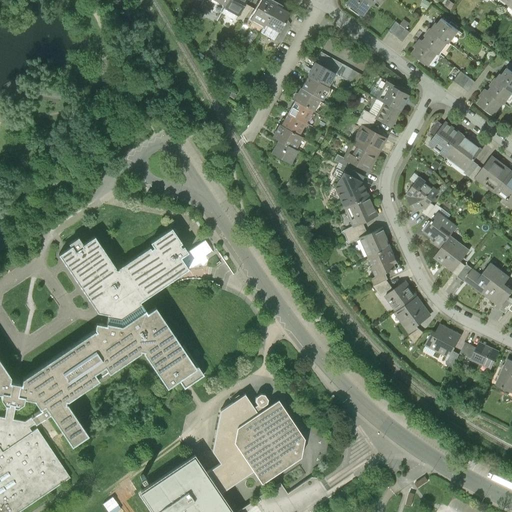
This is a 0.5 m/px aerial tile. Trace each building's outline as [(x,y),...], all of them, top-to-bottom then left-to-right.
[(203,0),(200,6),(206,9),(211,0),(203,0)] [(225,8),(239,16),(246,4),(247,0),(229,0),(226,6),(225,8)] [(265,26),(266,24),(276,6),(277,5),(268,0),(261,0),(256,10),(251,18),(265,26)] [(362,15),(371,3),(367,0),(347,0),(346,3),(362,15)] [(429,3),(423,0),(420,6),(425,9),(429,3)] [(246,27),(251,18),(256,10),(246,4),(239,16),(236,21),(246,27)] [(289,14),(276,6),(266,24),(279,32),(289,14)] [(203,14),(197,11),(194,18),(199,21),(203,14)] [(435,22),(430,29),(448,42),(449,43),(457,31),(441,19),(437,24),(435,22)] [(403,20),(399,26),(404,30),(408,24),(403,20)] [(395,23),(388,32),(402,43),(409,33),(404,30),(399,26),(395,23)] [(439,54),(448,42),(430,29),(429,28),(424,35),(426,36),(422,41),(437,53),(439,54)] [(427,65),(437,53),(422,41),(419,39),(414,46),(416,48),(411,53),(427,65)] [(316,64),(337,75),(351,83),(357,73),(318,51),(313,62),(316,64)] [(309,76),(310,77),(330,88),(337,75),(316,64),(309,76)] [(500,74),(495,79),(511,92),(511,91),(511,72),(507,68),(501,75),(500,74)] [(460,72),(452,82),(467,92),(474,82),(460,72)] [(310,77),(303,89),(321,100),(323,100),(330,88),(310,77)] [(491,86),(487,92),(502,103),(503,104),(511,92),(495,79),(494,78),(489,85),(491,86)] [(377,99),(384,103),(401,112),(410,97),(393,88),(394,86),(386,81),(381,91),(377,99)] [(369,95),(377,99),(381,91),(374,87),(369,95)] [(294,100),(296,101),(313,111),(315,112),(321,100),(303,89),(301,88),(294,100)] [(493,115),(502,103),(487,92),(484,89),(479,95),(481,97),(477,103),(493,115)] [(296,101),(289,114),(306,123),(313,111),(296,101)] [(392,128),(401,112),(384,103),(377,117),(376,119),(392,128)] [(364,110),(359,118),(370,124),(372,125),(376,119),(377,117),(364,110)] [(299,136),(306,123),(289,114),(282,126),(299,136)] [(367,129),(370,124),(359,118),(357,123),(361,126),(367,129)] [(430,132),(436,136),(444,126),(438,122),(430,132)] [(431,143),(448,156),(464,136),(446,123),(444,126),(436,136),(431,143)] [(273,138),(279,141),(296,150),(303,138),(299,136),(282,126),(280,125),(273,138)] [(361,126),(352,142),(377,156),(386,139),(367,129),(361,126)] [(482,150),(464,136),(448,156),(466,170),(473,161),(482,150)] [(298,152),(296,150),(279,141),(272,154),(291,164),(298,152)] [(368,172),(377,156),(352,142),(343,158),(350,161),(368,172)] [(347,167),(350,161),(343,158),(337,155),(334,160),(347,167)] [(477,177),(496,192),(511,172),(493,157),(483,169),(477,177)] [(483,169),(473,161),(466,170),(464,173),(474,181),(477,177),(483,169)] [(511,171),(511,172),(496,192),(506,199),(503,202),(511,208),(511,171)] [(335,187),(344,206),(369,195),(363,183),(343,172),(335,187)] [(415,212),(425,208),(426,208),(427,209),(431,204),(439,193),(420,178),(414,187),(408,195),(415,212)] [(378,215),(369,195),(344,206),(353,226),(362,222),(378,215)] [(423,212),(428,216),(435,207),(431,204),(427,209),(426,208),(423,212)] [(436,204),(435,207),(428,216),(434,220),(439,213),(442,209),(436,204)] [(439,213),(434,220),(425,232),(434,240),(432,242),(441,249),(450,237),(458,227),(439,213)] [(367,234),(362,222),(353,226),(343,231),(348,243),(359,238),(367,234)] [(359,238),(368,257),(391,247),(382,227),(367,234),(359,238)] [(193,251),(176,228),(121,267),(98,234),(62,256),(84,288),(101,312),(111,313),(122,316),(145,301),(191,269),(188,265),(183,259),(193,251)] [(469,252),(450,237),(441,249),(435,257),(454,272),(461,262),(469,252)] [(398,263),(391,247),(368,257),(377,277),(386,273),(396,268),(395,265),(398,263)] [(454,272),(459,276),(466,266),(461,262),(454,272)] [(465,280),(483,294),(501,271),(491,264),(482,276),(473,269),(465,280)] [(467,265),(466,266),(459,276),(465,280),(473,269),(467,265)] [(510,278),(501,271),(483,294),(497,305),(496,306),(500,309),(509,297),(511,293),(511,290),(505,285),(510,278)] [(377,277),(371,279),(375,287),(388,281),(389,280),(386,273),(377,277)] [(394,289),(388,281),(375,287),(383,297),(386,295),(394,289)] [(386,295),(397,311),(417,297),(406,281),(394,289),(386,295)] [(430,315),(417,297),(397,311),(410,329),(417,324),(430,315)] [(506,314),(510,309),(511,305),(511,298),(509,297),(500,309),(506,314)] [(111,318),(111,322),(127,324),(151,309),(145,301),(122,316),(111,313),(111,318)] [(0,511),(12,511),(70,474),(39,428),(56,416),(75,445),(92,434),(69,400),(149,348),(172,386),(183,378),(200,367),(158,305),(151,309),(127,324),(111,322),(104,322),(103,330),(27,378),(21,377),(15,376),(0,353),(0,511)] [(420,329),(417,324),(410,329),(407,331),(411,336),(420,329)] [(432,331),(425,345),(446,355),(448,353),(451,354),(452,351),(460,335),(440,324),(435,333),(432,331)] [(425,333),(420,329),(411,336),(416,344),(425,333)] [(461,354),(472,359),(477,348),(466,343),(461,354)] [(477,348),(472,359),(491,368),(499,351),(480,343),(477,348)] [(452,351),(451,354),(446,363),(453,367),(460,355),(452,351)] [(511,361),(509,360),(497,385),(511,391),(511,361)] [(200,367),(183,378),(189,387),(191,385),(207,375),(201,366),(200,367)] [(241,429),(262,412),(250,395),(225,410),(216,452),(224,462),(212,472),(225,493),(238,485),(257,473),(238,442),(241,429)] [(257,473),(265,486),(271,482),(307,457),(308,440),(281,401),(262,412),(241,429),(238,442),(257,473)] [(236,511),(225,493),(212,472),(199,456),(146,492),(158,511),(236,511)]
